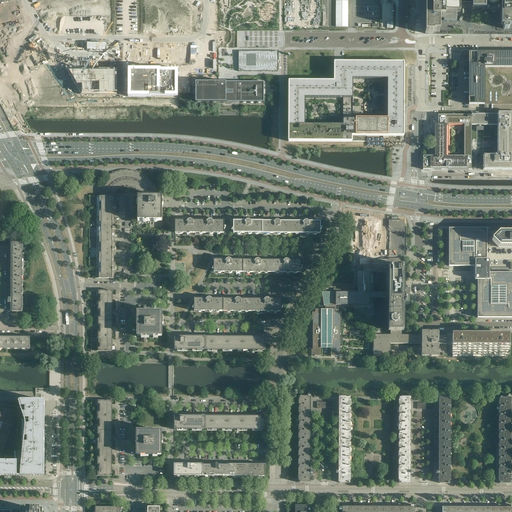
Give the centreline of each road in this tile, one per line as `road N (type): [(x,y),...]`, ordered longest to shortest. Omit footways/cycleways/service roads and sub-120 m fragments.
road 1 (secondary): [(412,194),(202,149),(19,149)]
road 2 (secondary): [(49,160),(184,160),(419,206)]
road 3 (residential): [(401,35),(222,37),(227,45),(401,45)]
road 4 (residential): [(432,492),(432,415),(417,415),(416,492)]
road 5 (residential): [(332,491),(331,416),(318,416),(317,491)]
road 6 (tertiary): [(67,328),(67,489)]
road 7 (tertiary): [(75,489),(75,328)]
road 8 (residential): [(323,250),(339,213),(224,207)]
road 9 (tertiary): [(13,162),(63,286)]
road 10 (residential): [(417,174),(421,46)]
